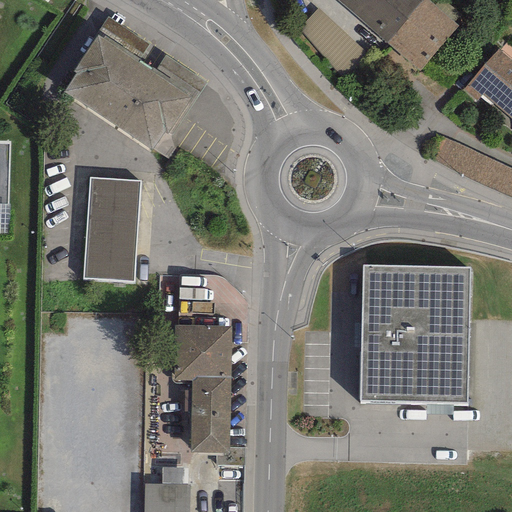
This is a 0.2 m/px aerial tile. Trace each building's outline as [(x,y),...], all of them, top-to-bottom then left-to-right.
[(336,0),(385,43),(421,0),(336,0)] [(458,25),(428,0),(421,0),(385,43),(419,71),(458,25)] [(365,54),(318,8),(296,30),(343,76),(365,54)] [(147,45),(106,17),(97,30),(138,58),(147,45)] [(75,74),(62,93),(150,152),(164,131),(170,136),(197,97),(155,69),(138,58),(97,30),(94,35),(96,36),(72,72),(75,74)] [(511,62),(497,50),(462,91),(475,102),(481,95),(511,121),(511,62)] [(206,83),(164,56),(155,69),(197,97),(206,83)] [(511,169),(435,134),(424,158),(511,197),(511,169)] [(139,182),(89,178),(82,278),(133,282),(139,182)] [(468,269),(363,266),(359,402),(467,405),(468,319),(468,269)] [(230,327),(173,326),(172,380),(190,380),(189,453),(228,454),(230,327)] [(161,468),(161,485),(185,486),(186,469),(161,468)] [(161,485),(143,485),(142,511),(188,511),(189,486),(185,486),(161,485)]
